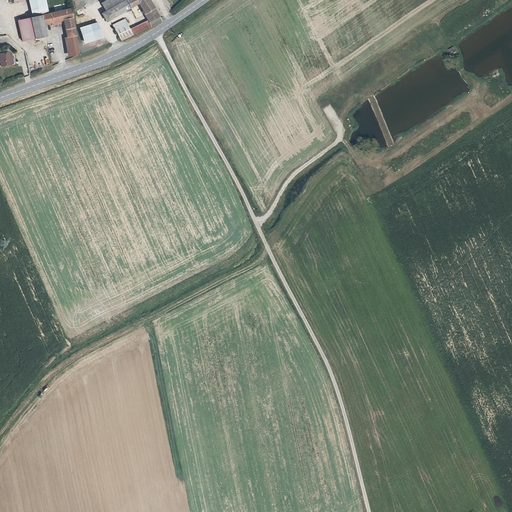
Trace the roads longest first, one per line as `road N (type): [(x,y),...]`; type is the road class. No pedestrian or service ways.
road 1 (track): [(368,511),(329,366),(156,33)]
road 2 (secondary): [(0,98),(96,65),(204,0)]
